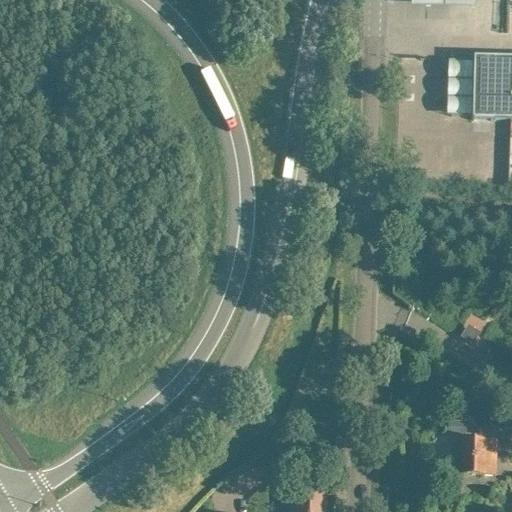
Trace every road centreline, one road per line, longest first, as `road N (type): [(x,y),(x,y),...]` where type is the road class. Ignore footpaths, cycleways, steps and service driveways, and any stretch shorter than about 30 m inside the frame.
road 1 (motorway): [(150,0),(202,55),(243,156),(247,204),(233,290),(182,380),(102,447),(2,511)]
road 2 (motorway): [(61,511),(177,426),(240,341),(273,249),(317,0)]
road 3 (unclassified): [(360,511),(373,0)]
